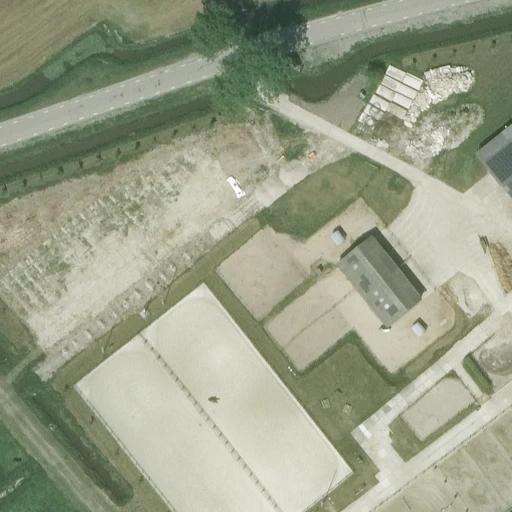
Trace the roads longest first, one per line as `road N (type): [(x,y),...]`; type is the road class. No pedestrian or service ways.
road 1 (tertiary): [(0,140),(236,59),(455,0)]
road 2 (track): [(511,226),(283,111)]
